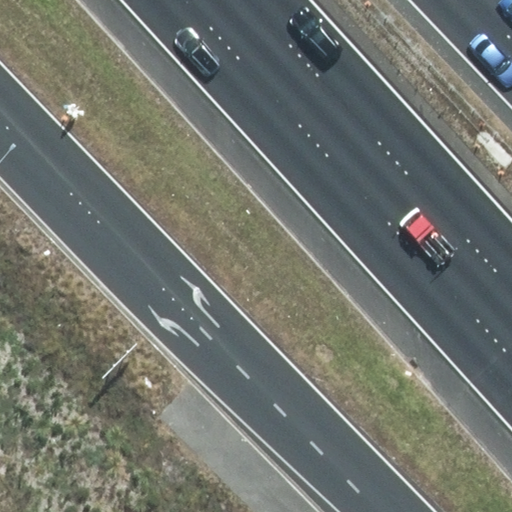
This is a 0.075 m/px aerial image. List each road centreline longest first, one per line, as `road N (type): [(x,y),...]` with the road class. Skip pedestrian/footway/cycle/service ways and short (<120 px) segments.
road 1 (motorway): [(395,511),(245,369),(0,105)]
road 2 (motorway): [(511,286),(252,0)]
